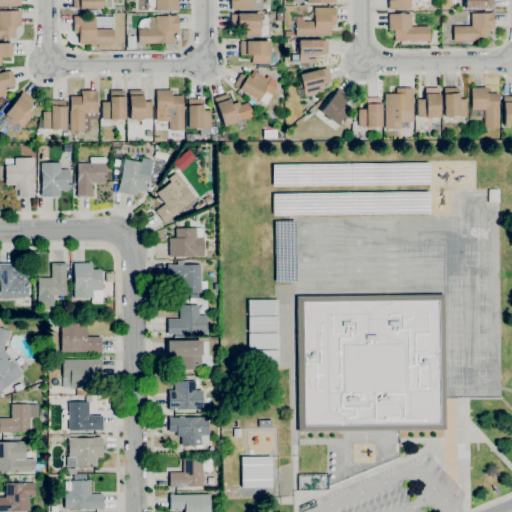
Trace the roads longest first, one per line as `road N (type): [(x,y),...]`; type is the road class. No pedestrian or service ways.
road 1 (residential): [(141,511),(134,262),(125,238),(108,228),(0,230)]
road 2 (residential): [(45,0),(47,66),(206,66),(204,0)]
road 3 (residential): [(511,63),(363,63),(361,0)]
